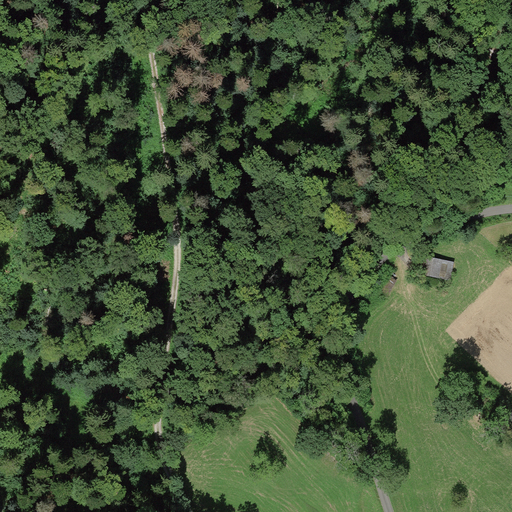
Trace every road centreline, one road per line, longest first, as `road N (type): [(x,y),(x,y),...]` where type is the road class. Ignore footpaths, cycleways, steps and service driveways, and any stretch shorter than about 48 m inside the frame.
road 1 (track): [(144,0),(176,258),(158,440),(188,511)]
road 2 (unclassified): [(511,208),(410,237),(368,269),(344,304),(336,346),(389,511)]
